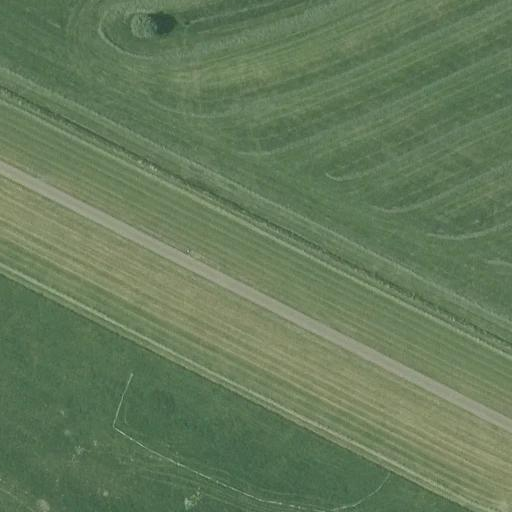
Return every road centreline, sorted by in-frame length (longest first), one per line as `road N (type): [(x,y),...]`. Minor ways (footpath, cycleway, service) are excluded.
road 1 (track): [(511,427),(0,170)]
road 2 (track): [(494,511),(19,273)]
